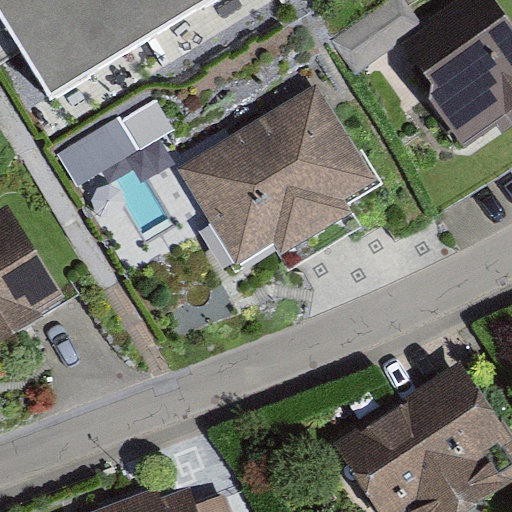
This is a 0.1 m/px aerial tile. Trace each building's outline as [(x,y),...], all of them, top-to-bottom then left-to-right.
[(0,0),(0,15),(52,100),(216,0),(0,0)] [(464,146),(511,111),(511,25),(493,0),(459,0),(402,42),(432,84),(430,100),(464,146)] [(353,213),(346,201),(377,182),(317,85),(178,170),(238,267),(275,244),(283,256),(353,213)] [(0,220),(0,347),(63,310),(7,216),(0,220)] [(453,511),(511,476),(511,474),(444,364),(306,448),(345,511),(453,511)] [(167,511),(161,494),(110,511),(217,511),(212,497),(170,511),(167,511)]
